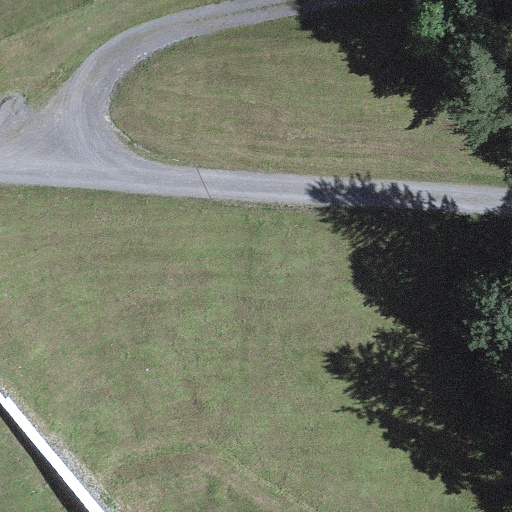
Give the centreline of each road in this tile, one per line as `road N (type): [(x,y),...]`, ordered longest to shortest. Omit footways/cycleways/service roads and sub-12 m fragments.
road 1 (track): [(0,168),(511,205)]
road 2 (track): [(88,171),(77,110),(104,62),(156,33),(297,0)]
road 3 (track): [(296,511),(208,459),(157,462),(125,470),(115,482)]
